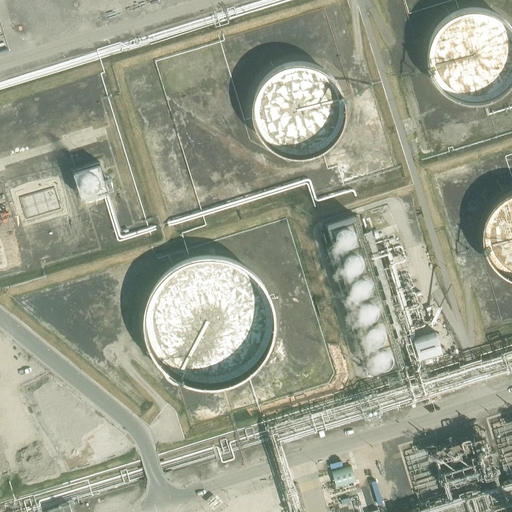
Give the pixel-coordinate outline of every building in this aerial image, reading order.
[(511,21),(509,18),(505,15),(502,13),(495,8),(491,7),(486,6),(482,5),(476,4),(468,5),(462,6),(458,8),(453,10),(449,13),(443,18),(437,24),(434,28),(433,32),(431,36),(430,40),(429,45),(428,50),(428,55),(429,60),(431,68),(433,72),(435,77),(440,83),(444,87),(448,90),(455,94),(463,97),(470,98),(474,99),(479,99),(484,98),(491,96),(495,94),(500,92),(505,88),(508,86),(511,83),(511,81),(511,21)] [(347,106),(347,105),(346,101),(346,96),(343,88),(341,84),(339,80),(337,76),(333,72),(329,69),(326,66),(323,64),(318,62),(313,60),(308,59),(300,58),(294,58),(290,59),(282,61),(277,64),(273,66),(270,69),(266,72),(262,76),(260,79),(257,84),(256,88),(253,95),(252,100),(252,105),(252,110),(253,115),(254,119),(256,124),(258,128),(261,132),(263,136),(267,139),(273,144),(276,147),(282,149),(286,150),(290,152),(295,152),(299,152),(303,152),(308,152),(313,150),(317,149),(322,147),(326,144),(332,139),(335,136),(338,132),(341,128),(343,124),(345,116),(346,111),(347,106)] [(104,162),(66,170),(71,193),(81,190),(83,199),(111,192),(104,162)] [(511,186),(507,189),(503,192),(496,197),(493,200),(490,204),(487,208),(485,213),(484,217),(483,222),(482,230),(482,235),(483,239),(483,243),(485,248),(486,251),(489,256),(492,260),(495,263),(499,267),(502,269),(509,273),(511,274),(511,186)] [(67,209),(54,214),(60,231),(73,226),(67,209)] [(400,363),(366,251),(354,216),(321,224),(370,372),(400,363)] [(275,318),(275,317),(275,310),(274,304),(272,298),(270,291),(267,285),(264,280),(259,274),(255,270),(250,265),(245,262),(239,258),(234,256),(230,254),(222,252),(214,251),(208,251),(205,251),(197,252),(189,255),(184,256),(178,259),(173,262),(167,267),(162,271),(158,277),(155,280),(152,285),(149,292),(147,298),(145,304),(144,310),(144,317),(144,323),(145,329),(147,336),(149,341),(151,348),(154,353),(159,359),(162,362),(168,368),(172,371),(177,374),(183,377),(192,380),(201,382),(207,382),(214,382),(222,381),(227,380),(233,378),(240,375),(244,373),(251,368),(255,364),(260,359),(264,354),(267,349),(269,344),(271,338),(273,332),(274,325),(275,318)] [(436,332),(414,339),(420,358),(442,351),(436,332)]
